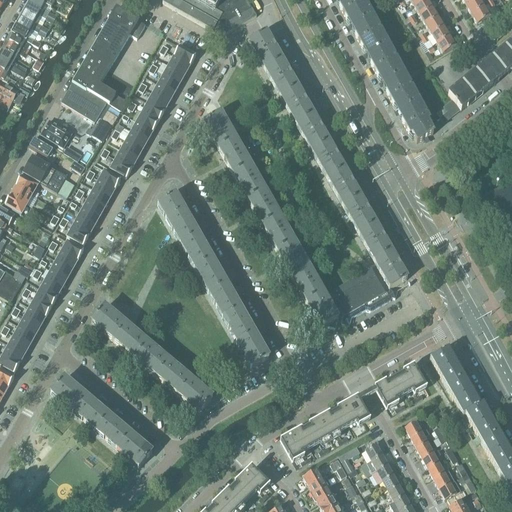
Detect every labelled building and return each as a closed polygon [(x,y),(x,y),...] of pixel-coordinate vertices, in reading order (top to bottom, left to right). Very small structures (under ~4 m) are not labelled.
[(30,0),(27,7),(55,22),(56,19),(49,15),(51,11),(45,8),(30,0)] [(31,0),(51,11),(55,4),(61,7),(63,3),(58,0),(31,0)] [(164,0),(162,5),(221,38),(256,19),(245,0),(164,0)] [(339,8),(343,16),(364,4),(361,0),(337,0),(341,7),(339,8)] [(408,0),(413,8),(426,1),(425,0),(408,0)] [(476,0),(465,7),(471,17),(483,9),(478,0),(476,0)] [(413,8),(419,18),(432,10),(426,1),(413,8)] [(497,1),(488,6),(490,10),(495,7),(495,8),(499,5),(497,1)] [(73,8),(63,3),(61,7),(57,14),(66,20),(73,8)] [(354,37),(358,45),(379,33),(364,4),(343,16),(347,24),(349,23),(357,36),(354,37)] [(27,7),(23,14),(38,22),(43,25),(45,22),(53,26),(55,22),(27,7)] [(483,9),(471,17),(476,26),(489,19),(483,9)] [(120,100),(115,97),(94,84),(107,64),(112,67),(130,38),(136,42),(145,28),(116,10),(108,24),(71,86),(72,86),(60,106),(94,126),(106,106),(109,107),(109,106),(115,109),(120,100)] [(419,18),(425,27),(438,20),(432,10),(419,18)] [(23,14),(19,21),(46,36),(48,33),(36,26),(38,22),(23,14)] [(425,27),(431,37),(443,29),(438,20),(425,27)] [(19,21),(15,28),(35,39),(37,36),(44,40),(46,36),(19,21)] [(35,39),(15,28),(11,35),(38,51),(40,47),(33,43),(35,39)] [(431,37),(436,46),(449,39),(443,29),(431,37)] [(370,65),(374,73),(395,62),(379,33),(358,45),(363,52),(365,51),(372,64),(370,65)] [(248,45),(264,73),(281,63),(266,35),(248,45)] [(416,40),(418,44),(426,39),(424,35),(419,38),(416,40)] [(5,45),(24,56),(27,57),(29,53),(27,52),(29,48),(10,37),(5,45)] [(426,39),(418,44),(420,48),(428,43),(426,39)] [(449,39),(436,46),(442,56),(455,48),(449,39)] [(498,55),(497,56),(498,57),(510,72),(511,73),(511,71),(511,70),(511,71),(511,70),(511,44),(498,56),(498,55)] [(5,45),(1,53),(15,61),(18,57),(22,59),(24,56),(5,45)] [(179,49),(173,59),(190,68),(195,58),(179,49)] [(1,53),(0,54),(0,62),(16,71),(24,76),(26,72),(13,65),(15,61),(1,53)] [(485,66),(482,68),(483,69),(482,69),(495,84),(496,85),(499,82),(511,73),(510,72),(498,57),(497,56),(485,66)] [(173,59),(168,68),(184,77),(190,68),(173,59)] [(0,62),(0,71),(7,76),(9,72),(14,74),(16,76),(23,80),(24,76),(16,71),(0,62)] [(385,94),(390,102),(411,90),(395,62),(374,73),(378,81),(380,80),(387,93),(385,94)] [(264,73),(280,100),(297,90),(281,63),(264,73)] [(168,68),(163,78),(179,87),(184,77),(168,68)] [(483,69),(482,68),(481,69),(482,70),(464,84),(462,82),(458,86),(460,88),(448,97),(460,113),(494,86),(496,85),(495,84),(482,69),(483,69)] [(7,76),(0,71),(0,82),(13,90),(15,85),(5,79),(7,76)] [(163,78),(157,87),(174,96),(179,87),(163,78)] [(0,86),(0,108),(10,115),(15,106),(19,108),(25,98),(21,96),(1,85),(0,86)] [(157,87),(152,96),(168,106),(174,96),(157,87)] [(280,100),(295,127),(313,117),(297,90),(280,100)] [(401,122),(405,131),(426,119),(411,90),(390,102),(394,109),(396,108),(403,121),(401,122)] [(152,96),(147,106),(163,115),(168,106),(152,96)] [(122,102),(116,110),(121,113),(126,104),(122,102)] [(452,103),(446,107),(454,116),(459,112),(452,103)] [(147,106),(141,115),(158,125),(163,115),(147,106)] [(446,107),(441,111),(449,120),(454,116),(446,107)] [(449,120),(441,111),(436,116),(440,120),(444,125),(449,120)] [(141,115),(136,125),(152,134),(158,125),(141,115)] [(203,126),(218,152),(235,142),(220,116),(213,120),(210,122),(203,126)] [(295,127),(311,155),(328,145),(313,117),(295,127)] [(426,119),(405,131),(409,138),(411,137),(416,145),(433,136),(429,129),(431,128),(428,123),(426,119)] [(49,124),(41,137),(63,151),(71,137),(49,124)] [(97,128),(89,140),(100,147),(110,132),(99,125),(97,128)] [(136,125),(131,134),(147,143),(152,134),(136,125)] [(131,134),(125,143),(142,153),(147,143),(131,134)] [(28,150),(46,161),(53,151),(34,140),(28,150)] [(218,152),(232,177),(250,167),(235,142),(218,152)] [(125,143),(120,153),(137,162),(142,153),(125,143)] [(311,155),(327,182),(344,172),(328,145),(311,155)] [(67,148),(64,155),(79,163),(83,156),(67,148)] [(120,153),(115,162),(131,172),(137,162),(120,153)] [(22,177),(56,196),(66,179),(32,159),(22,177)] [(115,162),(109,172),(126,181),(131,172),(115,162)] [(69,169),(80,176),(85,170),(74,163),(69,169)] [(232,177),(247,203),(264,193),(250,167),(232,177)] [(327,182),(342,209),(359,199),(344,172),(327,182)] [(104,173),(98,183),(115,192),(120,182),(104,173)] [(21,179),(15,189),(32,198),(37,188),(21,179)] [(66,181),(59,195),(65,198),(72,184),(66,181)] [(98,183),(93,192),(109,201),(115,192),(98,183)] [(511,186),(475,204),(484,221),(499,217),(508,234),(502,237),(504,236),(508,244),(506,245),(507,245),(511,242),(511,266),(508,269),(511,277),(511,186)] [(15,189),(10,198),(26,207),(32,198),(15,189)] [(93,192),(88,202),(104,211),(109,201),(93,192)] [(247,203),(262,228),(279,218),(264,193),(247,203)] [(10,198),(4,208),(21,217),(26,207),(10,198)] [(159,207),(167,222),(184,212),(175,198),(168,202),(165,203),(159,207)] [(342,209),(358,236),(375,227),(359,199),(342,209)] [(88,202),(82,211),(99,220),(104,211),(88,202)] [(0,223),(8,228),(14,218),(0,209),(0,223)] [(82,211),(77,220),(93,230),(99,220),(82,211)] [(167,222),(181,246),(198,237),(184,212),(167,222)] [(262,228),(276,254),(294,244),(279,218),(262,228)] [(77,220),(72,230),(88,239),(93,230),(77,220)] [(0,225),(0,234),(2,236),(4,232),(10,236),(12,232),(0,225)] [(358,236),(373,264),(391,254),(375,227),(358,236)] [(72,230),(66,240),(82,249),(88,239),(72,230)] [(34,245),(39,248),(44,251),(50,239),(41,233),(34,245)] [(181,246),(195,271),(212,262),(198,237),(181,246)] [(67,244),(61,254),(77,263),(83,253),(67,244)] [(276,254),(291,280),(308,270),(294,244),(276,254)] [(36,256),(34,259),(39,262),(45,252),(44,252),(41,250),(37,257),(36,256)] [(61,254),(56,263),(72,272),(77,263),(61,254)] [(391,254),(373,264),(389,291),(406,281),(391,254)] [(195,271),(209,296),(226,286),(212,262),(195,271)] [(56,263),(50,272),(67,282),(72,272),(56,263)] [(25,266),(23,270),(30,274),(32,270),(25,266)] [(30,275),(20,268),(16,274),(27,280),(30,275)] [(291,280),(305,305),(323,295),(308,270),(291,280)] [(371,271),(360,277),(378,309),(390,302),(391,300),(395,301),(397,294),(396,294),(396,293),(389,291),(388,295),(385,294),(384,294),(371,271)] [(0,272),(0,299),(10,305),(22,286),(0,272)] [(50,272),(45,282),(62,291),(67,282),(50,272)] [(360,277),(350,283),(367,313),(370,314),(378,309),(360,277)] [(45,282),(40,291),(56,301),(62,291),(45,282)] [(350,283),(340,289),(356,317),(365,312),(367,313),(350,283)] [(209,296),(223,320),(240,311),(226,286),(209,296)] [(356,317),(340,289),(330,295),(343,318),(341,326),(349,328),(351,320),(356,317)] [(40,291),(34,301),(51,310),(56,301),(40,291)] [(323,295),(305,305),(320,331),(325,328),(335,331),(338,321),(323,295)] [(34,301),(29,310),(46,319),(51,310),(34,301)] [(29,310),(24,320),(40,329),(46,319),(29,310)] [(91,325),(112,343),(125,329),(103,310),(98,316),(96,318),(96,319),(91,325)] [(223,320),(237,345),(254,335),(240,311),(223,320)] [(24,320),(18,329),(35,338),(40,329),(24,320)] [(18,329),(13,338),(30,348),(35,338),(18,329)] [(125,329),(112,343),(134,361),(146,347),(125,329)] [(237,345),(251,370),(252,370),(259,366),(261,365),(268,360),(254,335),(237,345)] [(13,338),(8,348),(24,357),(30,348),(13,338)] [(134,361),(155,380),(168,365),(146,347),(134,361)] [(8,348),(2,357),(19,367),(24,357),(8,348)] [(430,362),(446,391),(464,381),(457,368),(457,366),(454,364),(447,352),(448,352),(429,362),(429,363),(430,362)] [(2,357),(0,361),(0,368),(13,376),(19,367),(2,357)] [(168,365),(155,380),(177,398),(189,383),(168,365)] [(413,371),(375,393),(385,411),(396,405),(395,404),(413,394),(413,395),(424,389),(413,371)] [(0,372),(0,385),(8,390),(14,380),(0,372)] [(52,396),(73,414),(86,399),(64,381),(52,396)] [(462,419),(465,417),(479,408),(473,397),(473,394),(470,392),(464,381),(446,391),(462,419)] [(177,398),(189,408),(198,416),(204,410),(206,408),(206,407),(211,401),(189,383),(177,398)] [(73,414),(95,432),(108,418),(86,399),(73,414)] [(357,403),(280,446),(291,464),(301,458),(301,457),(356,426),(357,427),(367,421),(357,403)] [(465,417),(481,445),(498,435),(491,423),(491,421),(489,419),(482,407),(483,407),(479,408),(465,417)] [(95,432),(117,451),(129,436),(108,418),(95,432)] [(404,430),(410,441),(421,435),(418,429),(421,427),(419,422),(404,430)] [(410,441),(416,451),(427,445),(424,440),(429,437),(426,432),(421,435),(410,441)] [(481,445),(497,474),(511,464),(511,459),(508,452),(508,449),(505,447),(498,435),(481,445)] [(129,436),(117,451),(139,470),(151,455),(129,436)] [(416,451),(422,462),(432,455),(427,445),(416,451)] [(365,453),(370,463),(381,457),(375,447),(365,453)] [(338,460),(341,464),(348,460),(348,461),(359,455),(356,450),(338,460)] [(422,462),(427,472),(438,466),(435,460),(440,457),(438,453),(432,455),(422,462)] [(372,476),(376,474),(387,468),(381,457),(370,463),(366,466),(372,476)] [(333,465),(337,472),(341,470),(337,463),(333,465)] [(511,464),(497,474),(511,500),(511,464)] [(427,472),(433,482),(444,476),(444,475),(438,466),(427,472)] [(377,486),(382,484),(393,478),(387,468),(376,474),(379,479),(375,481),(377,486)] [(341,470),(337,472),(341,479),(345,477),(341,470)] [(251,472),(210,511),(239,511),(257,495),(266,487),(251,472)] [(306,486),(308,489),(322,481),(316,472),(303,480),(303,481),(302,482),(305,487),(306,486)] [(433,482),(439,492),(454,484),(448,473),(444,475),(444,476),(433,482)] [(382,484),(388,494),(398,488),(393,478),(382,484)] [(312,499),(327,490),(330,488),(325,479),(322,481),(308,489),(310,493),(309,494),(312,499)] [(343,483),(347,490),(351,488),(347,481),(343,483)] [(454,484),(439,492),(445,503),(448,501),(451,506),(458,502),(455,497),(460,494),(454,484)] [(388,494),(393,504),(404,498),(398,488),(388,494)] [(316,503),(318,507),(332,499),(327,490),(312,499),(315,503),(316,503)] [(393,504),(397,511),(403,511),(410,509),(404,498),(393,504)] [(319,511),(329,511),(337,508),(332,499),(318,507),(320,510),(319,511)] [(355,502),(358,508),(363,505),(360,499),(355,502)] [(466,511),(461,503),(448,510),(449,511),(448,511),(466,511)]
